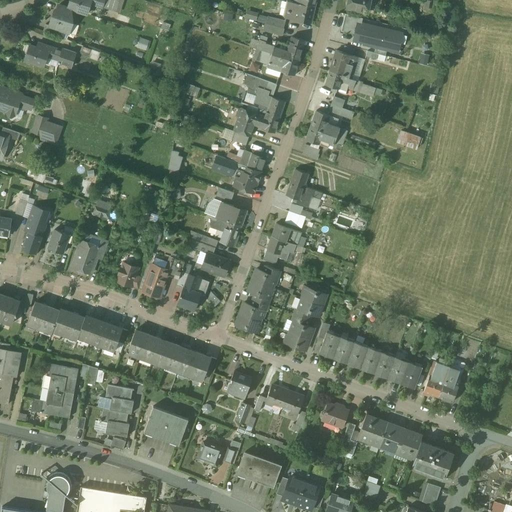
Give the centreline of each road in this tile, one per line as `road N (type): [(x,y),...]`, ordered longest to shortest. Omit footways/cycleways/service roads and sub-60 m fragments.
road 1 (residential): [(220,337),(332,0)]
road 2 (residential): [(480,435),(220,337)]
road 3 (residential): [(249,511),(133,465),(0,428)]
road 4 (residential): [(220,337),(0,270)]
